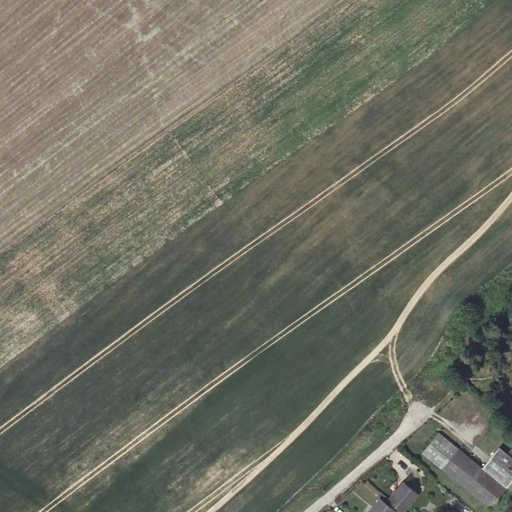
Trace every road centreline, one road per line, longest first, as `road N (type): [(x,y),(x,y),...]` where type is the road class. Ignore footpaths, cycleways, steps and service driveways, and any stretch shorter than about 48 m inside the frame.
road 1 (track): [(178,0),(0,175)]
road 2 (residential): [(308,511),(449,385)]
